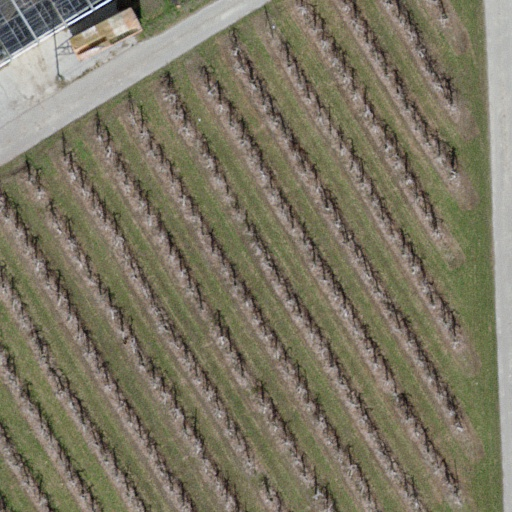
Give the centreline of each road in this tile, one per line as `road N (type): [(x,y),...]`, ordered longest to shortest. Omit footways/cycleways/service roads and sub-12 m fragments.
road 1 (unclassified): [(493,0),(509,511)]
road 2 (unclassified): [(255,0),(0,158)]
